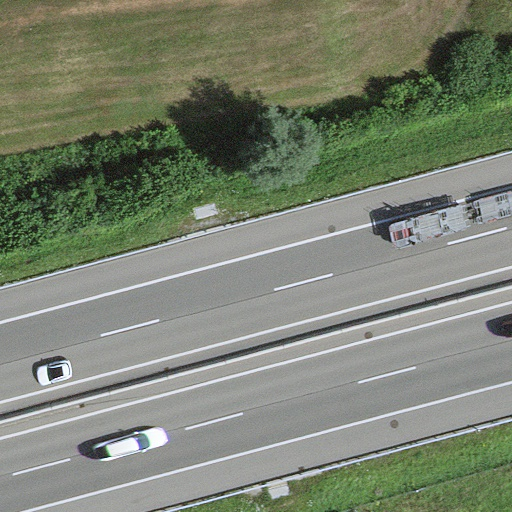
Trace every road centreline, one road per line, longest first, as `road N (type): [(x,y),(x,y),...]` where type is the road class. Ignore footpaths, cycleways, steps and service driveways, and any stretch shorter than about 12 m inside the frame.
road 1 (motorway): [(511,229),(0,367)]
road 2 (motorway): [(0,485),(511,351)]
